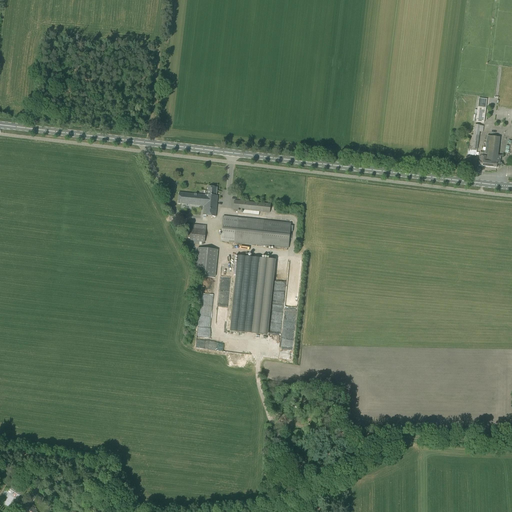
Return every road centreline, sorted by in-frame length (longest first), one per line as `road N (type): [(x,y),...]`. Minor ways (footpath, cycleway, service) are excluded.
road 1 (primary): [(145,142),(511,186)]
road 2 (track): [(253,511),(301,496),(408,436),(511,437)]
road 3 (track): [(330,478),(284,442),(268,414),(258,382),(259,340)]
road 4 (primary): [(0,125),(145,142)]
